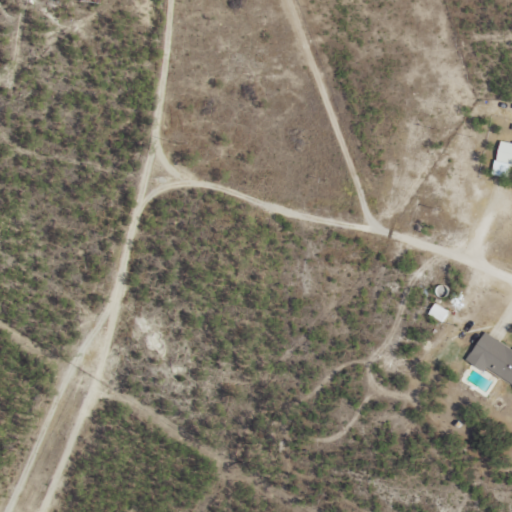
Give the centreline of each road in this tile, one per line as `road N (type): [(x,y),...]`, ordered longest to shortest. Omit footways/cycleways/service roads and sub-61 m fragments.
road 1 (residential): [(15,511),(77,425),(105,355),(151,162),(136,0)]
road 2 (residential): [(511,315),(151,162)]
